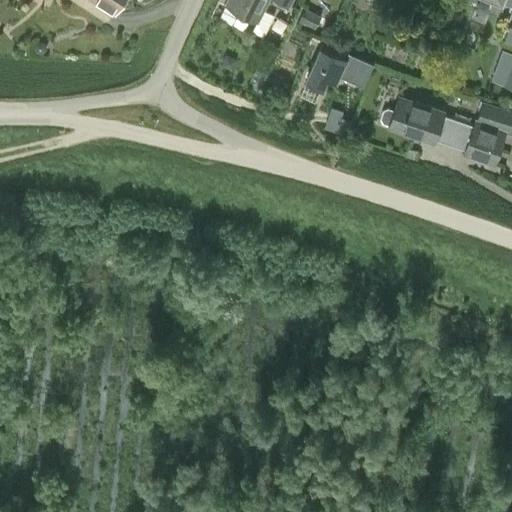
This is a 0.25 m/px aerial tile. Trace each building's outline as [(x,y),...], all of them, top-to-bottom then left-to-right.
[(94,0),(114,12),(121,0),(94,0)] [(227,0),(226,3),(258,20),(259,20),(253,31),(264,37),(275,15),(263,9),(267,0),(277,0),(289,6),(291,0),(227,0)] [(300,20),(316,28),(322,15),(306,7),(300,20)] [(323,40),(306,79),(323,87),(327,77),(336,81),(339,75),(363,86),(373,62),(355,54),(323,40)] [(511,52),(500,82),(511,86),(511,52)] [(443,113),(444,110),(399,95),(394,109),(389,107),(384,109),(381,118),(383,123),(389,124),(388,125),(434,141),(435,138),(465,148),(464,152),(464,153),(477,120),(475,120),(473,124),(443,113)] [(477,120),(464,153),(494,163),(507,125),(511,126),(511,110),(483,102),(477,120)] [(339,126),(349,130),(352,121),(343,117),(339,126)]
